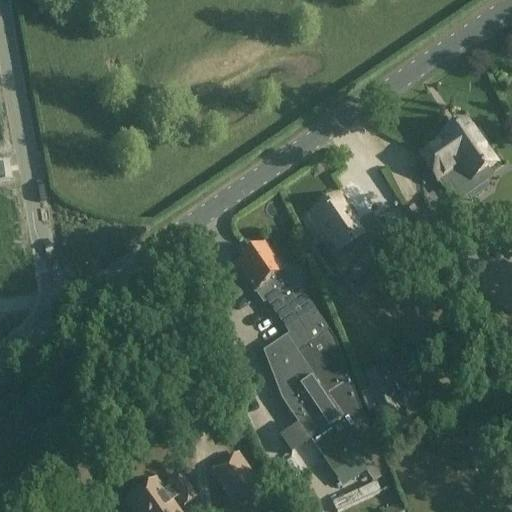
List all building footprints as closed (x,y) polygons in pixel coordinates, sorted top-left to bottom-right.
[(480,175),(491,168),(484,155),(485,154),(484,153),(464,124),(441,139),(444,142),(420,158),(439,186),(470,164),(479,176),(480,175)] [(311,217),(332,247),(328,250),(342,269),(362,255),(363,257),(385,243),(371,220),(358,229),(357,228),(346,211),(342,213),(334,202),(311,217)] [(263,248),(237,267),(263,305),(266,303),(286,289),(291,297),(276,307),(294,333),(289,337),(263,354),(281,402),(309,444),(310,443),(333,477),(374,449),(335,344),(328,334),(329,333),(316,314),(315,314),(299,292),(300,291),(286,270),(281,274),(263,248)] [(282,322),(257,335),(263,347),(288,334),(282,322)] [(383,430),(404,422),(385,366),(363,374),(383,430)] [(501,461),(511,457),(511,428),(504,402),(483,410),(501,461)] [(299,436),(290,442),(304,464),(314,458),(299,436)] [(237,501),(230,505),(220,511),(263,511),(273,505),(239,456),(235,458),(234,457),(215,470),(237,501)] [(58,484),(60,472),(53,471),(51,482),(58,484)] [(176,511),(171,503),(177,500),(182,507),(196,498),(181,476),(167,485),(169,488),(164,492),(155,480),(123,503),(130,511),(176,511)] [(388,507),(378,511),(377,511),(403,511),(399,503),(388,507)]
